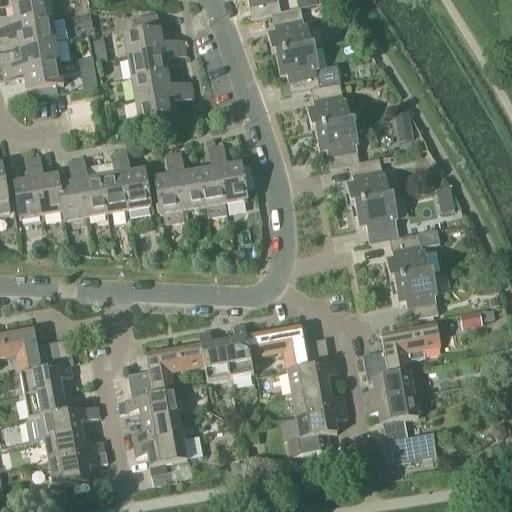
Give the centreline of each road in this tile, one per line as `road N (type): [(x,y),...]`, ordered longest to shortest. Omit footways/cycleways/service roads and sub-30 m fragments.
road 1 (residential): [(209,0),(279,191),(282,255),(272,286)]
road 2 (residential): [(117,323),(120,340),(100,381),(119,494)]
road 3 (residential): [(272,286),(240,299),(112,294)]
